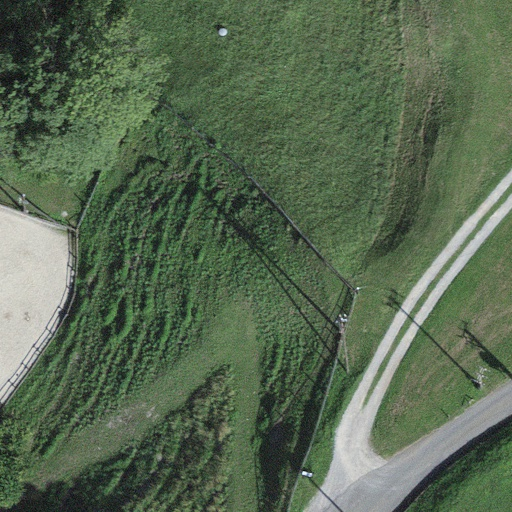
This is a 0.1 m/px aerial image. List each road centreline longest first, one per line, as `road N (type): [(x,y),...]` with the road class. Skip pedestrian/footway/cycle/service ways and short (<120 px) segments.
road 1 (track): [(301,511),(388,335),(511,172)]
road 2 (unclassified): [(511,396),(368,511)]
